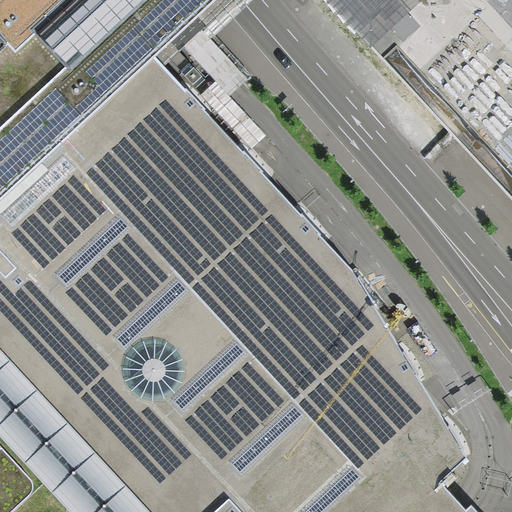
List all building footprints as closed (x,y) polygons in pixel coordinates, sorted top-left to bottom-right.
[(0,191),(155,56),(166,45),(215,0),(0,0),(0,33),(7,41),(0,48),(0,191)] [(511,0),(471,0),(491,21),(507,38),(511,43),(511,0)] [(160,62),(155,56),(0,191),(0,351),(151,511),(479,511),(477,509),(473,511),(461,511),(457,507),(440,490),(468,465),(430,401),(386,326),(353,270),(338,253),(281,192),(218,123),(166,68),(160,62)] [(151,511),(0,351),(0,422),(83,511),(151,511)] [(0,511),(83,511),(0,422),(0,511)]
